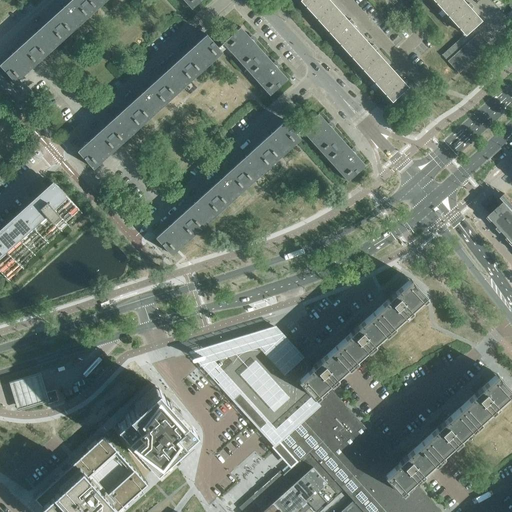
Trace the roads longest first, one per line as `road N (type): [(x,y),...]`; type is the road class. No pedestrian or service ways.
road 1 (secondary): [(419,181),(311,248),(145,303)]
road 2 (residential): [(136,242),(316,75)]
road 3 (residential): [(59,152),(225,0)]
road 4 (residential): [(359,385),(392,419),(511,324)]
road 5 (residential): [(228,511),(202,482),(205,424),(161,345)]
road 6 (secondary): [(283,287),(329,271),(432,200)]
road 7 (secondary): [(0,376),(152,326)]
road 8 (secondary): [(145,303),(0,347)]
road 9 (residential): [(419,181),(316,75)]
road 10 (residential): [(288,303),(308,329),(398,262)]
road 11 (secondary): [(511,312),(432,200)]
road 12 (secondary): [(152,326),(283,287)]
road 13 (secondary): [(511,97),(419,181)]
